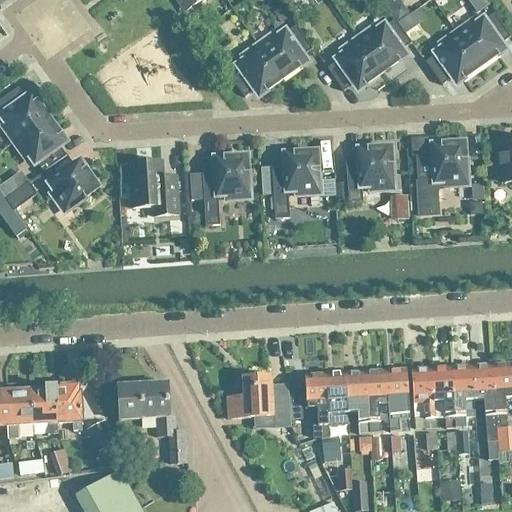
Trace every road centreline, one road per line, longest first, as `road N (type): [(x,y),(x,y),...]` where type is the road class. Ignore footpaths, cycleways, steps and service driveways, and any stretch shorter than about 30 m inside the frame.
road 1 (residential): [(36,33),(97,131),(511,104)]
road 2 (residential): [(511,302),(0,335)]
